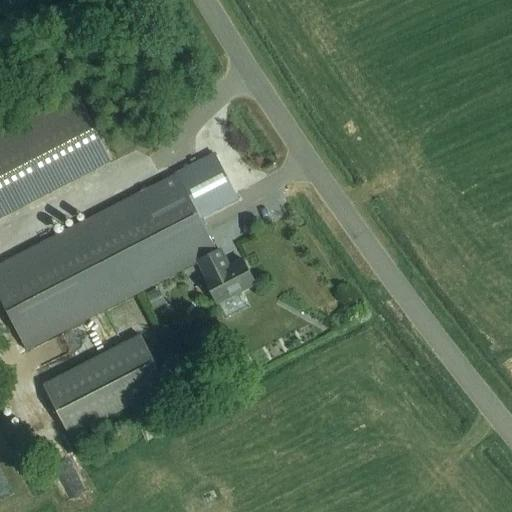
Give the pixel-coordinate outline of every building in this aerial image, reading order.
[(84,99),(0,138),(0,216),(115,165),(84,99)] [(118,157),(134,150),(130,141),(114,148),(118,157)] [(56,241),(0,270),(0,298),(29,354),(97,318),(200,264),(208,279),(203,281),(217,306),(255,286),(243,262),(232,267),(222,247),(217,250),(200,218),(238,198),(216,157),(178,177),(56,241)] [(160,291),(148,297),(154,308),(166,302),(160,291)] [(168,387),(141,335),(44,385),(71,437),(168,387)] [(184,352),(169,359),(175,371),(190,364),(184,352)]
